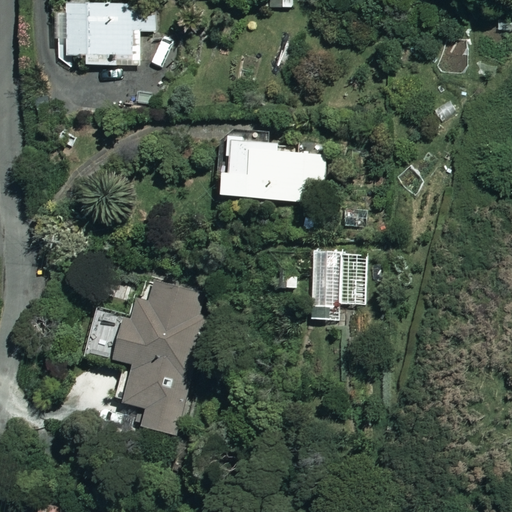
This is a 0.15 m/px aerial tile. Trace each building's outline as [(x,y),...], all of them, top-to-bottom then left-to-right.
[(157,3),(63,1),(62,53),(82,53),(82,64),(139,65),(140,32),(156,33),(157,3)] [(241,137),(221,134),(215,192),(304,202),(307,180),(323,182),(326,155),(240,145),(241,137)] [(367,251),(310,250),(308,319),(342,320),(342,305),(366,306),(367,251)] [(207,294),(153,279),(146,304),(124,298),(107,358),(127,364),(117,399),(143,406),(138,424),(176,435),(209,320),(200,317),(207,294)] [(92,511),(93,509),(39,502),(37,511),(92,511)]
